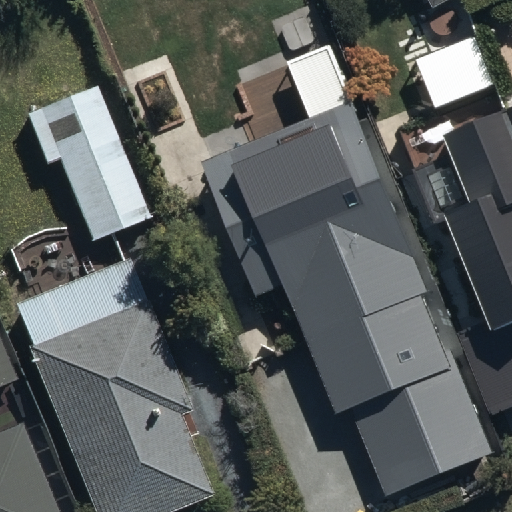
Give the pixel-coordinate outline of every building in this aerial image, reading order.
[(147,203),(98,76),(26,103),(45,153),(62,147),(91,224),(147,203)] [(352,88),(203,149),(259,283),(287,271),(341,403),(352,399),(388,486),(496,442),(459,353),(452,356),(421,281),(430,277),(352,88)] [(469,338),(498,412),(511,406),(511,104),(448,129),(461,163),(421,178),(438,223),(453,218),(495,328),(469,338)] [(26,334),(97,511),(128,511),(212,479),(181,401),(189,398),(129,246),(15,292),(31,332),(26,334)] [(0,325),(0,374),(19,366),(0,325)] [(0,511),(56,511),(19,422),(0,429),(0,511)]
